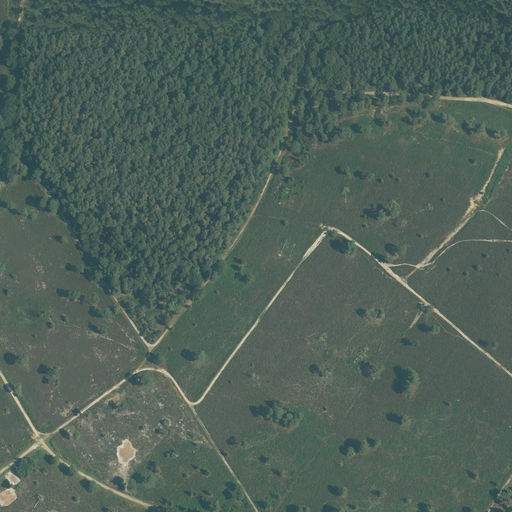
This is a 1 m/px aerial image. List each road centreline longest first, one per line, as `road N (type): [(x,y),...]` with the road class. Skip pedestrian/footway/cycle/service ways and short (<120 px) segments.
road 1 (track): [(347,0),(293,86),(256,206),(151,351)]
road 2 (track): [(151,351),(13,132),(18,0)]
road 3 (track): [(511,105),(436,92),(293,86)]
road 4 (track): [(39,440),(151,351)]
road 5 (track): [(39,440),(61,461),(157,508)]
